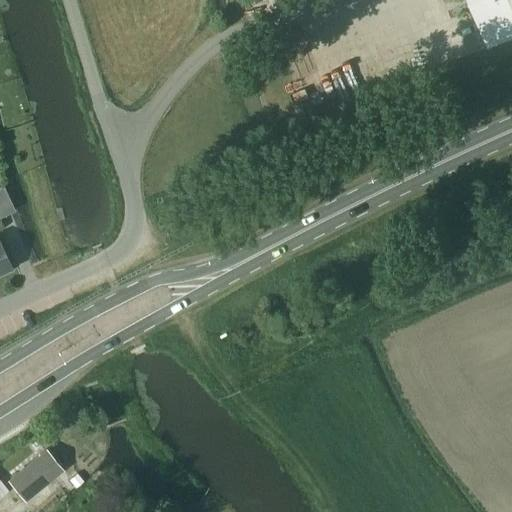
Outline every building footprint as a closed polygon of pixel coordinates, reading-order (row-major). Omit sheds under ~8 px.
[(511,0),(469,0),(488,46),(511,36),(511,0)] [(3,184),(0,187),(0,217),(15,210),(3,184)] [(0,272),(11,268),(0,243),(0,272)] [(13,475),(29,494),(66,464),(50,444),(13,475)] [(76,473),(69,480),(75,487),(83,481),(76,473)]
